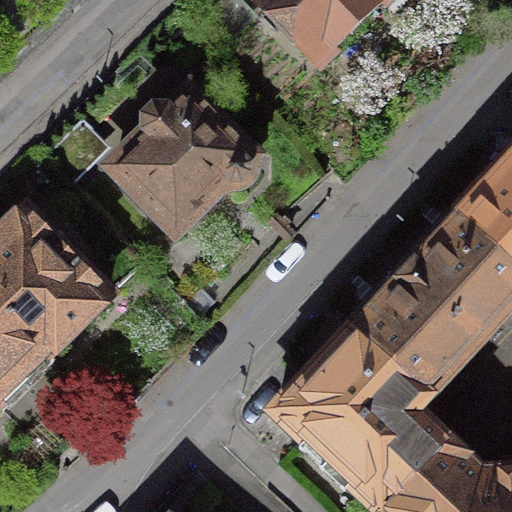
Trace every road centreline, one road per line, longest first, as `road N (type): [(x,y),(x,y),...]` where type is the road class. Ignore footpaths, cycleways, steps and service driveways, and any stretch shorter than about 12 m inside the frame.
road 1 (residential): [(511,48),(69,511)]
road 2 (residential): [(124,0),(0,121)]
